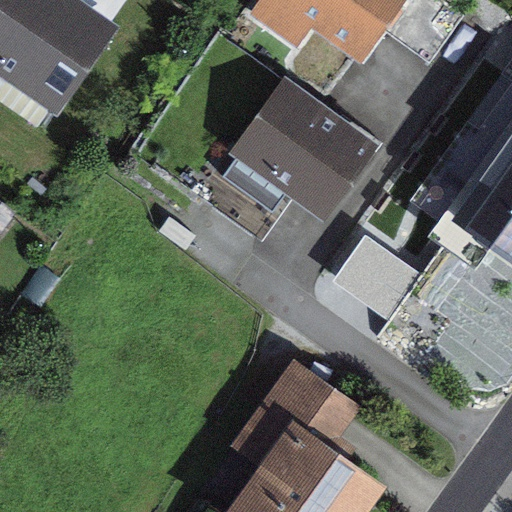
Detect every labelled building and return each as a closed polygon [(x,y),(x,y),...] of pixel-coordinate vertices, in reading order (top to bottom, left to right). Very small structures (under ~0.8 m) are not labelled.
[(0,0),(0,56),(62,97),(125,0),(0,0)] [(259,0),(258,3),(304,37),(321,14),(369,50),(391,21),(434,53),(473,0),(259,0)] [(381,134),(297,75),(249,143),(236,135),(198,190),(263,236),(303,179),(335,201),(381,134)] [(511,252),(511,116),(448,208),(511,252)] [(360,400),(293,352),(230,439),(258,459),(219,511),(363,511),(388,479),(332,438),(360,400)]
